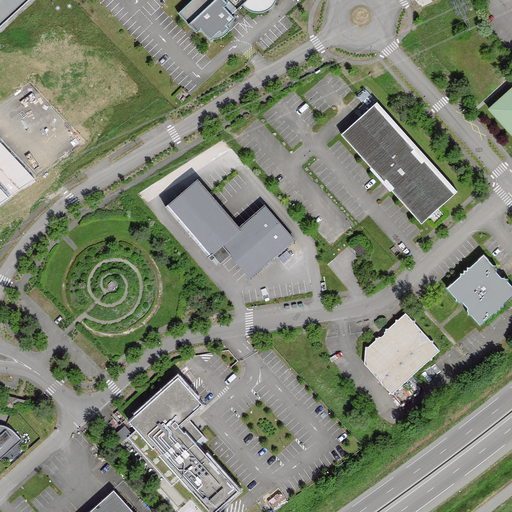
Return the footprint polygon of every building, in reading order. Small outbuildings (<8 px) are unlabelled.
[(0,0),(0,28),(30,0),(0,0)] [(191,0),(180,10),(199,30),(203,26),(213,38),(222,29),(225,31),(228,28),(231,26),(228,23),(238,15),(227,4),(230,0),(191,0)] [(236,16),(228,23),(231,26),(228,28),(225,31),(222,29),(215,36),(217,36),(223,35),(227,32),(229,30),(233,26),(234,24),(235,21),(236,16)] [(511,92),(494,109),(511,129),(511,92)] [(368,109),(341,133),(384,181),(387,179),(394,186),(391,189),(422,223),(455,193),(448,185),(451,183),(438,168),(435,170),(424,159),(421,161),(412,152),(415,149),(395,126),(398,124),(385,109),(382,111),(375,104),(368,109)] [(0,175),(0,217),(21,198),(0,175)] [(239,227),(198,179),(166,207),(212,260),(215,256),(221,263),(225,258),(217,249),(222,244),(231,254),(251,277),(295,240),(265,205),(239,227)] [(353,247),(361,257),(369,250),(360,240),(353,247)] [(225,258),(231,254),(222,244),(217,249),(225,258)] [(472,315),(480,324),(494,312),(497,313),(497,309),(501,310),(501,307),(504,306),(504,303),(511,295),(511,284),(509,282),(510,279),(506,278),(504,277),(502,277),(498,272),(498,269),(496,268),(497,265),(494,265),(484,254),(471,266),(468,266),(468,269),(464,269),(464,272),(461,272),(461,275),(447,287),(457,298),(459,300),(459,302),(463,302),(466,306),(468,308),(467,310),(469,311),(469,314),(472,315)] [(364,362),(392,393),(430,360),(433,360),(433,357),(440,351),(434,343),(434,340),(431,340),(415,323),(416,320),(413,320),(406,313),(399,319),(396,319),(396,322),(389,328),(386,329),(386,331),(384,332),(385,334),(382,336),(380,337),(379,338),(376,338),(377,340),(369,347),(366,347),(364,362)] [(130,422),(138,431),(130,438),(175,487),(183,479),(212,511),(217,511),(241,490),(202,448),(205,445),(196,435),(200,431),(195,425),(190,429),(184,423),(189,418),(204,404),(179,377),(130,422)] [(5,408),(16,410),(18,399),(7,396),(5,408)] [(195,425),(189,418),(184,423),(190,429),(195,425)] [(0,459),(22,439),(15,431),(14,430),(13,429),(11,428),(10,427),(8,426),(5,425),(3,425),(1,425),(0,424),(0,459)] [(210,441),(200,431),(196,435),(205,445),(210,441)] [(152,511),(126,482),(121,487),(128,494),(144,511),(152,511)] [(137,511),(116,488),(89,511),(137,511)]
